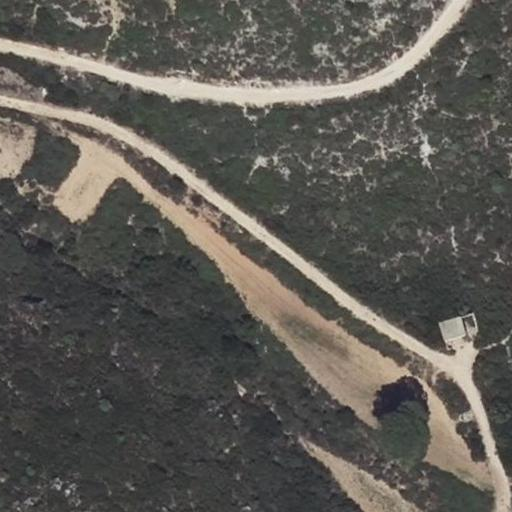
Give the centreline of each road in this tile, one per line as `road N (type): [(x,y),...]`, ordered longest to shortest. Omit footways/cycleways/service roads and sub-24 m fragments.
road 1 (track): [(497,511),(498,462),(463,374),(133,133),(0,97)]
road 2 (track): [(0,39),(211,94),(350,91),(416,61),(462,0)]
